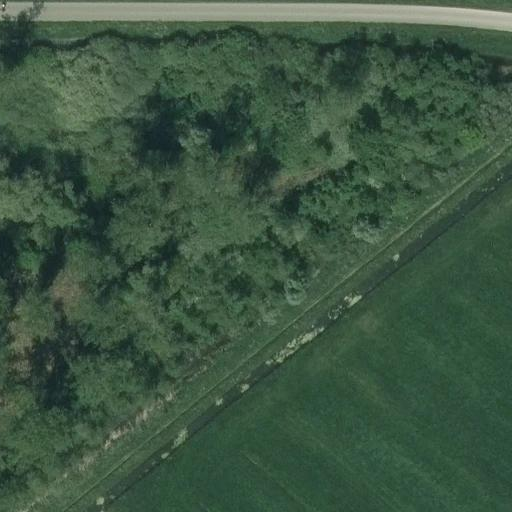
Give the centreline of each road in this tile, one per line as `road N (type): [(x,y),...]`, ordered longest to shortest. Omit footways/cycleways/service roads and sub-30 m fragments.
road 1 (track): [(511,131),(63,511)]
road 2 (unclassified): [(511,28),(0,17)]
